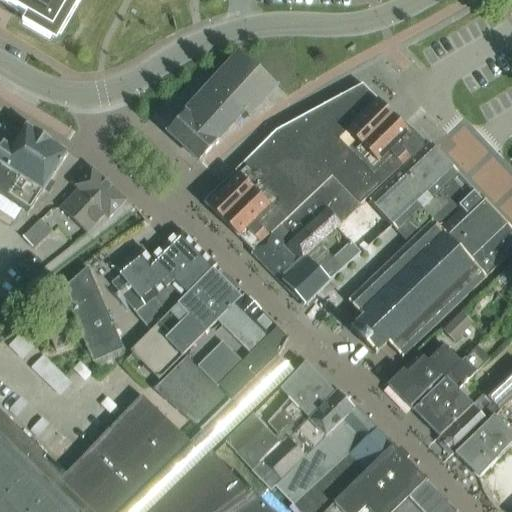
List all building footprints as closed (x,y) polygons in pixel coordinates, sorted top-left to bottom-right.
[(0,0),(0,2),(51,32),(69,0),(0,0)] [(239,53),(166,134),(199,163),(242,115),(247,120),(277,87),(239,53)] [(275,134),(204,204),(218,219),(232,233),(248,218),(268,238),(330,179),(359,209),(400,169),(386,154),(407,133),(387,113),(361,86),(275,134)] [(0,170),(0,221),(9,228),(20,212),(26,216),(66,156),(25,129),(9,152),(0,146),(0,147),(0,166),(2,167),(0,170)] [(400,169),(408,161),(403,156),(398,151),(411,138),(407,133),(386,154),(400,169)] [(398,151),(403,156),(416,143),(411,138),(398,151)] [(403,156),(408,161),(421,149),(416,143),(403,156)] [(396,233),(407,244),(361,290),(347,303),(361,318),(349,330),(375,356),(386,345),(401,360),(485,279),(485,278),(506,259),(506,258),(507,251),(507,249),(511,244),(511,235),(511,234),(511,233),(511,232),(477,196),(475,198),(455,177),(456,175),(428,145),(368,203),(367,202),(366,203),(390,228),(390,229),(396,233)] [(125,203),(110,189),(91,170),(73,188),(77,192),(59,211),(85,236),(103,217),(108,221),(125,203)] [(305,308),(319,294),(359,256),(390,229),(390,228),(366,203),(359,209),(330,179),(268,238),(260,245),(252,253),(251,253),(305,308)] [(253,237),(260,245),(268,238),(248,218),(232,233),(237,238),(245,229),(253,237)] [(22,238),(34,251),(53,233),(41,220),(22,238)] [(245,229),(237,238),(244,245),(253,237),(245,229)] [(133,314),(197,250),(179,232),(165,246),(149,260),(129,277),(135,284),(120,297),(133,314)] [(244,245),(252,253),(260,245),(253,237),(244,245)] [(110,285),(120,297),(135,284),(129,277),(149,260),(140,249),(114,271),(118,277),(110,285)] [(197,250),(133,314),(141,324),(149,334),(166,316),(215,268),(197,250)] [(511,287),(511,265),(501,277),(511,287)] [(166,316),(149,334),(129,353),(157,381),(190,349),(210,329),(219,320),(229,311),(243,297),(215,268),(166,316)] [(123,351),(87,269),(62,292),(100,379),(119,361),(116,354),(123,351)] [(195,355),(189,360),(218,389),(276,330),(268,323),(265,320),(266,320),(243,297),(219,320),(221,322),(212,331),(210,329),(190,349),(195,355)] [(454,344),(473,326),(460,314),(442,332),(454,344)] [(218,389),(230,402),(231,403),(279,356),(287,341),(276,330),(218,389)] [(25,333),(13,345),(27,359),(39,347),(25,333)] [(419,356),(401,373),(387,387),(411,412),(459,364),(439,344),(433,351),(424,360),(419,356)] [(437,438),(472,407),(458,392),(475,373),(487,360),(475,349),(459,364),(411,412),(437,438)] [(200,433),(230,402),(218,389),(189,360),(187,358),(153,391),(200,433)] [(333,395),(304,365),(279,391),(252,417),(253,418),(279,392),(287,400),(265,424),(276,436),(273,440),(281,448),(288,441),(283,435),(296,423),(301,428),(311,419),(333,395)] [(53,366),(45,377),(65,392),(73,382),(53,366)] [(437,438),(453,455),(499,412),(500,412),(511,400),(511,369),(472,407),(437,438)] [(275,489),(353,412),(343,402),(343,399),(339,395),(337,396),(334,394),(333,395),(311,419),(301,428),(296,423),(283,435),(288,441),(281,448),(273,440),(253,418),(252,417),(229,439),(224,444),(234,453),(234,454),(251,472),(250,472),(271,493),(275,489)] [(157,473),(189,444),(140,397),(110,428),(133,450),(157,473)] [(357,411),(355,410),(353,412),(275,489),(291,506),(375,431),(376,431),(374,429),(373,431),(371,429),(369,432),(354,416),(357,414),(355,412),(357,411)] [(43,459),(45,456),(0,412),(0,511),(114,511),(136,493),(113,471),(133,450),(110,428),(64,475),(62,478),(43,459)] [(499,412),(453,455),(477,479),(511,443),(511,430),(510,433),(494,419),(500,413),(500,412),(499,412)] [(375,431),(291,506),(297,511),(321,511),(391,448),(375,431)] [(321,511),(396,511),(426,483),(391,448),(321,511)] [(136,493),(157,473),(133,450),(113,471),(136,493)] [(229,474),(212,455),(159,511),(268,511),(233,471),(229,474)] [(450,511),(424,485),(426,484),(426,483),(396,511),(450,511)]
